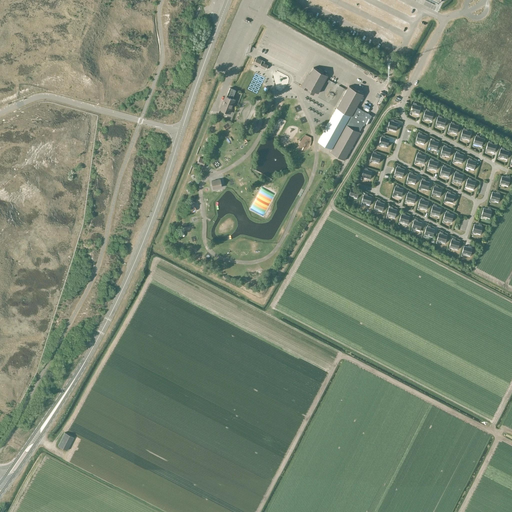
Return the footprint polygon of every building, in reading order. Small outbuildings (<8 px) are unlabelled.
[(266,69),(268,65),(255,58),(252,63),(266,69)] [(313,67),(304,85),(318,93),(328,75),(313,67)] [(372,115),(356,107),(363,94),(349,86),(318,141),(332,149),(330,152),(344,160),(360,132),(359,131),(363,125),(364,125),(368,117),(370,118),(372,115)] [(236,90),(230,88),(227,96),(226,96),(223,103),(222,103),(220,109),(224,111),(225,112),(229,113),(233,104),(234,105),(236,99),(232,98),(236,90)] [(412,104),(410,111),(411,111),(411,110),(416,112),(415,114),(418,115),(421,106),(415,104),(416,103),(414,102),(413,104),(412,104)] [(431,121),(431,119),(433,112),(428,111),(428,109),(426,108),(426,110),(425,110),(423,117),(428,118),(428,120),(431,121)] [(443,127),(444,126),(446,119),(440,117),(441,116),(439,115),(438,117),(437,116),(435,123),(436,124),(436,123),(441,124),(440,127),(443,127)] [(390,120),(388,127),(393,128),(392,130),(395,131),(398,123),(393,121),(393,119),(391,118),(390,120)] [(456,134),(456,132),(458,125),(453,124),(453,122),(451,121),(451,123),(450,123),(448,130),(453,131),(453,133),(456,134)] [(468,140),(469,139),(471,132),(466,130),(466,128),(464,128),(463,129),(461,136),(466,137),(465,139),(468,140)] [(421,141),(420,143),(423,144),(426,136),(421,134),(421,132),(419,132),(418,133),(415,140),(416,140),(421,141)] [(478,146),(480,146),(481,147),(481,145),(483,138),(478,137),(479,135),(476,134),(476,136),(475,136),(473,143),(474,142),(478,144),(478,146)] [(381,136),(379,143),(384,144),(384,146),(387,147),(389,139),(384,137),(384,135),(382,135),(382,136),(381,136)] [(433,148),(433,150),(436,151),(436,149),(438,142),(433,140),(434,139),(431,138),(431,140),(430,140),(428,147),(429,146),(433,148)] [(486,149),(491,150),(490,152),(493,153),(494,152),(496,144),(491,143),(491,141),(489,140),(488,142),(486,149)] [(446,154),(445,156),(448,157),(449,155),(451,148),(446,147),(446,145),(444,144),(443,146),(441,153),(446,154)] [(506,159),(506,158),(509,151),(503,149),(504,148),(501,147),(501,149),(500,148),(498,156),(499,155),(503,157),(503,159),(506,159)] [(372,152),(370,160),(371,159),(375,161),(375,163),(378,164),(380,155),(375,153),(376,152),(373,151),(373,153),(372,152)] [(458,161),(458,163),(461,163),(461,162),(464,155),(458,153),(459,152),(456,151),(456,153),(455,152),(453,159),(453,160),(454,159),(458,161)] [(422,164),(423,162),(425,155),(420,154),(420,152),(418,152),(417,153),(415,160),(420,161),(419,163),(422,164)] [(199,157),(197,163),(204,166),(206,160),(199,157)] [(471,167),(470,169),(473,170),(474,168),(476,161),(471,160),(471,158),(469,157),(468,159),(466,166),(466,165),(471,167)] [(435,170),(435,169),(436,169),(437,162),(432,160),(433,159),(430,158),(430,160),(429,159),(427,167),(428,167),(428,166),(433,168),(432,170),(435,170)] [(448,177),(448,175),(450,168),(445,167),(445,165),(443,164),(442,166),(440,173),(445,174),(445,176),(448,177)] [(399,175),(399,177),(402,178),(404,169),(399,167),(400,166),(397,165),(397,167),(396,166),(394,174),(394,173),(399,175)] [(364,169),(361,176),(362,176),(362,175),(367,177),(366,179),(369,180),(372,171),(367,170),(367,168),(365,167),(364,169)] [(409,173),(407,180),(412,181),(411,183),(414,184),(417,175),(412,174),(412,172),(410,171),(409,173)] [(460,183),(461,182),(463,175),(457,173),(458,172),(455,171),(455,173),(454,172),(452,180),(453,180),(453,179),(458,180),(457,183),(460,183)] [(500,183),(500,182),(505,184),(504,186),(507,187),(508,185),(510,178),(509,178),(509,176),(507,175),(506,177),(502,176),(500,183)] [(473,190),(473,188),(475,181),(470,180),(470,178),(468,177),(468,179),(467,179),(465,186),(465,185),(470,187),(470,189),(473,190)] [(213,189),(222,187),(220,178),(211,181),(213,189)] [(421,179),(419,186),(419,187),(420,186),(424,187),(424,190),(427,190),(429,182),(424,180),(425,179),(422,178),(422,180),(421,179)] [(434,186),(432,193),(432,192),(437,194),(436,196),(439,197),(442,188),(437,187),(437,185),(435,184),(434,186)] [(395,186),(393,193),(398,194),(397,196),(400,197),(403,189),(398,187),(398,185),(396,185),(395,186)] [(354,196),(354,198),(357,199),(357,197),(359,190),(354,189),(354,187),(352,186),(352,188),(351,188),(349,195),(354,196)] [(407,193),(405,200),(406,200),(406,199),(411,201),(410,203),(413,204),(416,195),(410,193),(411,192),(408,191),(408,193),(407,193)] [(446,192),(444,199),(445,199),(449,200),(449,202),(452,203),(455,195),(449,193),(450,191),(447,191),(447,192),(446,192)] [(490,199),(490,198),(495,200),(495,202),(498,203),(498,201),(500,194),(499,194),(499,192),(497,191),(497,193),(492,191),(490,199)] [(363,194),(361,201),(362,201),(367,202),(366,204),(369,205),(372,197),(366,195),(367,193),(365,193),(364,194),(363,194)] [(420,199),(418,206),(423,207),(422,209),(426,210),(428,201),(423,200),(423,198),(421,197),(421,199),(420,199)] [(376,201),(374,208),(374,207),(379,209),(379,211),(382,212),(384,203),(379,202),(380,200),(377,199),(377,201),(376,201)] [(433,205),(430,212),(431,212),(436,213),(435,215),(438,216),(441,208),(435,206),(436,204),(434,204),(433,205)] [(389,207),(386,214),(387,214),(392,215),(391,217),(394,218),(397,210),(392,208),(392,206),(390,206),(389,207)] [(481,215),(482,215),(482,214),(487,216),(486,218),(489,219),(490,217),(492,210),(490,210),(491,208),(488,207),(488,209),(483,208),(481,215)] [(445,212),(443,219),(443,218),(448,220),(448,222),(451,223),(453,214),(448,213),(449,211),(446,210),(446,212),(445,212)] [(401,213),(399,221),(399,220),(404,222),(404,224),(407,225),(409,216),(404,214),(405,213),(402,212),(402,214),(401,213)] [(417,228),(416,230),(419,231),(422,222),(417,221),(417,219),(415,218),(414,220),(412,227),(412,226),(417,228)] [(477,232),(477,234),(480,235),(480,233),(482,226),(481,226),(482,224),(479,223),(479,225),(474,224),(472,231),(473,230),(477,232)] [(426,226),(424,233),(425,233),(429,234),(429,236),(432,237),(434,229),(429,227),(430,225),(427,225),(427,226),(426,226)] [(442,241),(441,243),(444,244),(447,235),(442,234),(442,232),(440,231),(439,233),(437,240),(437,239),(442,241)] [(451,240),(449,246),(450,246),(454,247),(454,249),(458,250),(461,242),(454,240),(455,238),(451,237),(450,240),(451,240)] [(464,245),(462,253),(462,252),(467,254),(466,256),(469,257),(472,248),(471,248),(471,246),(469,245),(468,247),(464,245)] [(74,437),(64,432),(58,445),(67,450),(74,437)]
